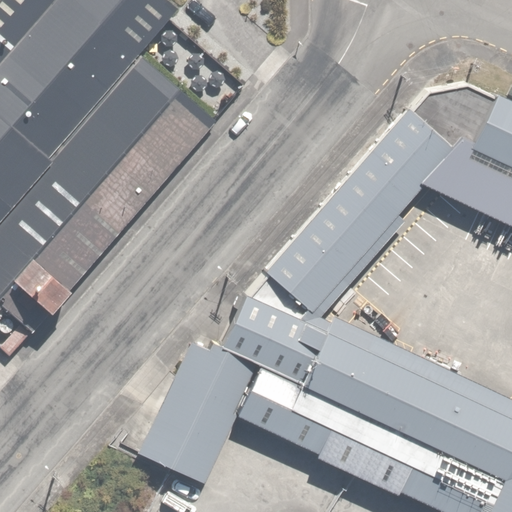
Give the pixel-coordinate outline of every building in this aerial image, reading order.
[(0,0),(0,94),(57,144),(139,51),(180,5),(174,0),(0,0)] [(220,122),(139,51),(57,144),(0,94),(0,308),(32,337),(220,122)] [(511,94),(499,89),(474,142),(511,159),(511,94)] [(511,161),(460,137),(409,94),(266,261),(317,306),(427,179),(511,217),(511,161)] [(511,511),(511,396),(339,317),(332,332),(245,292),(220,345),(260,363),(481,465),(459,511),(458,511),(511,511)] [(250,366),(192,339),(143,446),(201,472),(250,366)] [(459,511),(481,465),(260,363),(238,409),(459,511)]
